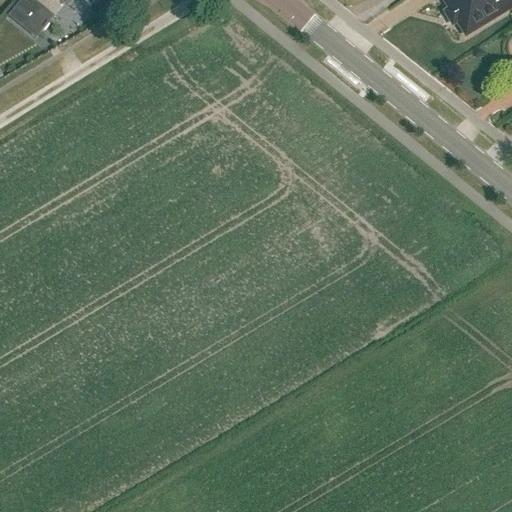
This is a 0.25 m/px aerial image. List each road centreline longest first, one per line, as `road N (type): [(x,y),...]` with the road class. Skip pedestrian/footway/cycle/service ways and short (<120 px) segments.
road 1 (tertiary): [(511,191),(278,0)]
road 2 (unclassified): [(0,121),(199,0)]
